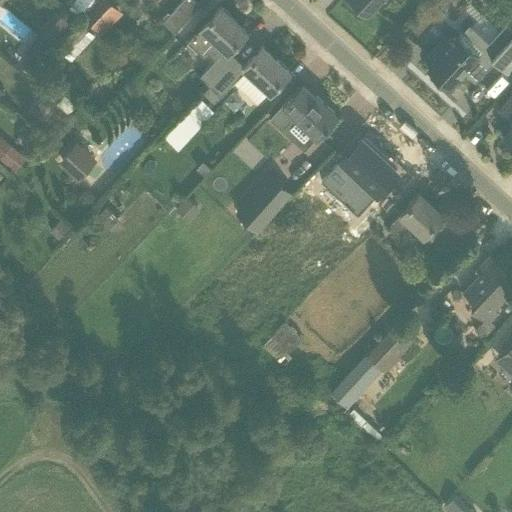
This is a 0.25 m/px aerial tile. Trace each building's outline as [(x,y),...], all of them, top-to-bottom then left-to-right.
[(80,0),(74,0),(69,6),(79,14),(86,5),(80,0)] [(110,0),(97,0),(83,15),(102,33),(123,12),(110,0)] [(182,0),(163,21),(175,31),(201,4),(196,0),(182,0)] [(356,0),(369,12),(380,0),(356,0)] [(206,49),(215,57),(199,75),(211,85),(237,57),(229,49),(247,29),(220,5),(188,40),(203,53),(206,49)] [(57,10),(40,28),(54,41),(71,22),(57,10)] [(432,64),(429,67),(449,86),(464,70),(475,81),(495,60),(506,71),(511,64),(511,24),(508,20),(489,41),(470,23),(452,41),(445,35),(424,57),(432,64)] [(36,35),(27,47),(40,58),(49,46),(36,35)] [(237,57),(211,85),(221,95),(222,95),(235,82),(256,102),(269,88),(271,89),(290,69),(263,45),(245,64),(237,57)] [(283,102),(270,116),(271,117),(282,127),(295,113),(307,124),(317,134),(318,134),(337,113),(326,103),(302,81),(283,102)] [(511,93),(499,108),(511,120),(511,125),(503,135),(511,144),(511,93)] [(68,113),(76,104),(64,94),(57,103),(68,113)] [(199,94),(163,133),(178,146),(214,107),(199,94)] [(0,133),(0,157),(14,169),(16,171),(27,157),(11,143),(0,133)] [(321,134),(303,150),(315,163),(333,148),(321,134)] [(360,134),(321,178),(358,212),(398,169),(360,134)] [(78,180),(96,158),(76,140),(57,161),(78,180)] [(278,207),(280,204),(292,191),(271,170),(234,210),(257,230),(278,207)] [(296,224),(325,197),(309,181),(281,208),(296,224)] [(443,212),(419,190),(400,211),(401,212),(388,226),(399,236),(412,222),(424,233),(443,212)] [(187,194),(175,207),(189,220),(201,207),(187,194)] [(96,216),(108,227),(118,216),(106,205),(96,216)] [(61,217),(50,229),(59,238),(70,226),(61,217)] [(511,275),(489,254),(476,268),(480,272),(463,290),(475,302),(471,306),(484,318),(474,329),(484,337),(495,324),(490,319),(498,310),(495,307),(511,288),(511,275)] [(510,313),(511,310),(511,305),(508,302),(503,307),(510,313)] [(285,318),(270,333),(288,351),(303,336),(285,318)] [(397,319),(330,390),(346,405),(381,368),(413,334),(397,319)] [(450,361),(442,370),(453,379),(464,367),(458,362),(453,358),(450,361)] [(449,511),(463,499),(456,492),(443,506),(449,511)]
